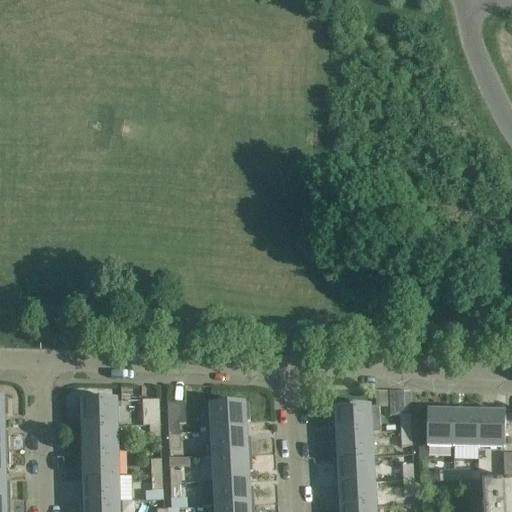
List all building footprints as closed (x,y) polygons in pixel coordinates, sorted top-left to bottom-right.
[(159,401),(142,402),(143,418),(143,427),(149,427),(149,428),(160,427),(159,401)] [(83,429),(118,428),(117,403),(79,404),(79,420),(82,420),(83,429)] [(167,405),(169,436),(180,435),(179,426),(186,425),(185,404),(167,405)] [(211,408),(212,434),(247,432),(247,423),(250,423),(249,406),(211,408)] [(338,436),(370,434),(379,434),(377,408),(333,411),(334,427),(337,427),(338,436)] [(453,450),(454,414),(445,414),(445,411),(429,411),(428,449),(419,449),(420,459),(429,459),(429,449),(453,450)] [(453,450),(478,450),(479,411),(463,411),(463,415),(454,414),(453,450)] [(493,466),(494,481),(506,480),(504,456),(504,451),(505,416),(495,415),(495,412),(479,411),(478,450),(478,466),(493,466)] [(400,433),(411,432),(411,416),(399,417),(400,433)] [(0,426),(0,451),(8,451),(8,434),(5,434),(4,426),(0,426)] [(160,442),(160,427),(149,428),(150,443),(160,442)] [(80,454),(118,453),(118,428),(83,429),(83,438),(80,438),(80,454)] [(212,434),(214,459),(251,457),(251,440),(247,440),(247,432),(212,434)] [(411,432),(400,433),(401,449),(412,448),(411,432)] [(335,445),(336,461),(372,459),(370,434),(338,436),(338,445),(335,445)] [(180,435),(169,436),(169,451),(180,451),(180,435)] [(0,451),(0,476),(6,476),(5,466),(8,466),(8,451),(0,451)] [(119,478),(118,453),(80,454),(80,470),(84,470),(84,479),(119,478)] [(251,457),(214,459),(215,484),(249,482),(249,472),(252,472),(251,457)] [(340,477),(340,486),(373,484),(372,459),(336,461),(336,477),(340,477)] [(150,461),(151,478),(161,477),(160,464),(160,461),(150,461)] [(402,467),(403,483),(414,482),(413,466),(402,467)] [(170,470),(171,486),(182,485),(181,470),(170,470)] [(453,473),(452,483),(471,482),(470,472),(453,473)] [(439,484),(452,483),(453,473),(439,474),(439,484)] [(6,476),(0,476),(0,501),(9,501),(9,485),(6,485),(6,476)] [(162,492),(161,477),(151,478),(151,493),(162,492)] [(81,504),(119,503),(119,478),(84,479),(84,488),(81,488),(81,504)] [(215,484),(217,509),(254,507),(253,490),(250,490),(249,482),(215,484)] [(415,498),(414,482),(403,483),(404,498),(415,498)] [(373,484),(340,486),(340,495),(337,495),(338,511),(375,509),(373,484)] [(182,485),(171,486),(171,502),(182,501),(182,485)] [(511,511),(511,486),(484,488),(485,511),(511,511)] [(9,511),(9,501),(0,501),(0,511),(9,511)] [(119,511),(119,503),(81,504),(81,511),(119,511)]
